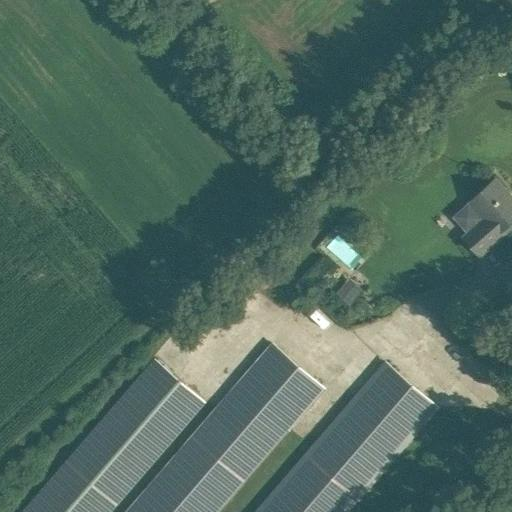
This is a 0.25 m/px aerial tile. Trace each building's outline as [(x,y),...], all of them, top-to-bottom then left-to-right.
[(511,221),(511,195),(496,177),(469,201),(484,218),(463,236),(480,256),(511,227),(511,224),(510,223),(511,221)] [(351,228),(328,239),(342,267),(364,256),(351,228)] [(407,276),(413,294),(430,288),(424,270),(407,276)] [(124,511),(218,511),(326,388),(272,341),(124,511)] [(111,511),(206,402),(154,357),(19,511),(111,511)] [(258,511),(345,511),(436,407),(387,363),(258,511)]
